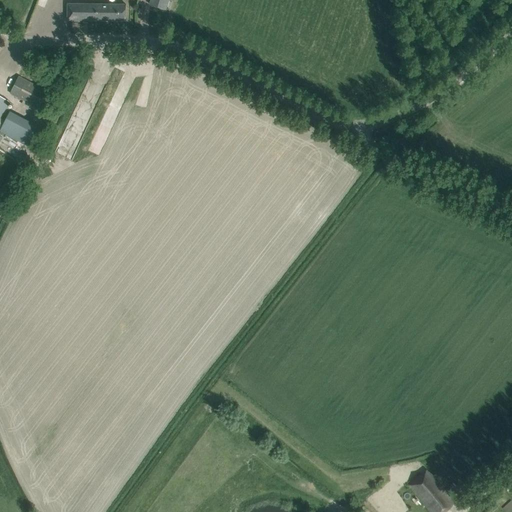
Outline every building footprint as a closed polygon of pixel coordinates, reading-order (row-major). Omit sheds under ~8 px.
[(166,9),(168,0),(151,0),(150,4),(166,9)] [(126,4),(68,4),(68,20),(126,20),(126,4)] [(19,76),(10,93),(41,109),(50,93),(19,76)] [(2,124),(0,123),(0,116),(9,102),(0,96),(0,131),(28,147),(39,126),(9,111),(2,124)] [(396,144),(403,148),(406,143),(398,139),(397,141),(396,144)] [(444,511),(454,504),(427,473),(410,489),(429,511),(444,511)] [(330,498),(325,511),(341,511),(345,503),(330,498)] [(511,511),(511,501),(511,500),(502,507),(506,511),(511,511)]
